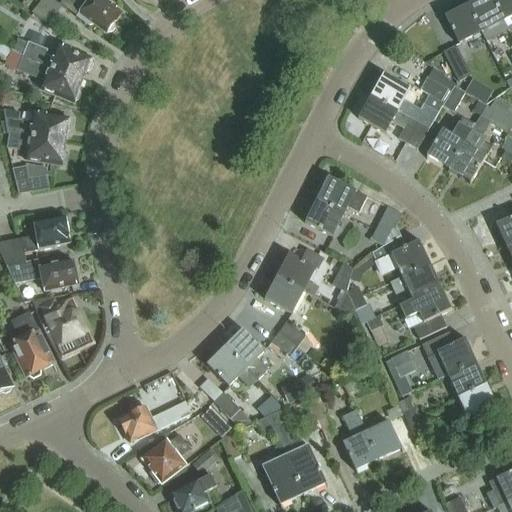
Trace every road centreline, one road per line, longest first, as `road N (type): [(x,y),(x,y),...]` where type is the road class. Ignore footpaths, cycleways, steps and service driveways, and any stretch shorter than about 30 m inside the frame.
road 1 (residential): [(511,373),(439,229),(407,196),(312,138)]
road 2 (residential): [(129,372),(182,343),(227,298),(312,138)]
road 3 (residential): [(98,198),(111,121),(141,55),(211,0)]
road 4 (residential): [(349,511),(511,437)]
road 5 (residential): [(129,372),(98,198)]
road 6 (residential): [(312,138),(357,55),(410,0)]
road 7 (residential): [(133,511),(42,419)]
